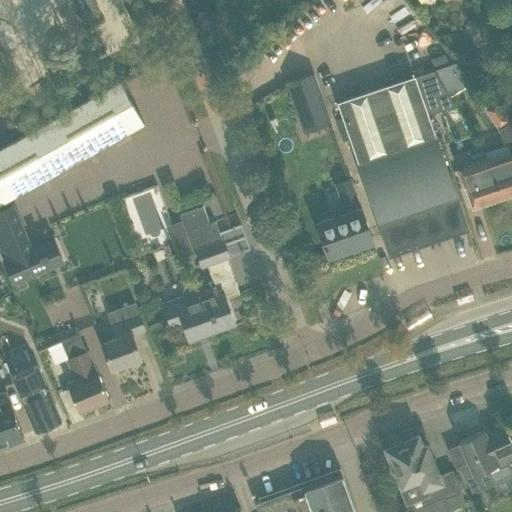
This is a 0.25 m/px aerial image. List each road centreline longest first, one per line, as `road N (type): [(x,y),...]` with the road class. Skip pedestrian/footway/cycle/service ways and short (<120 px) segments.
road 1 (secondary): [(0,501),(496,329)]
road 2 (unclassified): [(511,374),(104,511)]
road 3 (residential): [(0,464),(309,350)]
road 4 (residential): [(309,350),(212,114)]
road 5 (residential): [(309,350),(381,324),(421,295),(511,269)]
